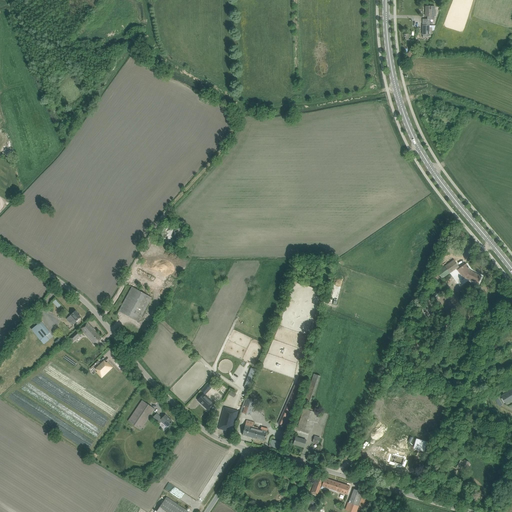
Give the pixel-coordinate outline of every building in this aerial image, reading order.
[(423,19),(422,35),(423,35),(423,38),(429,38),(429,34),(429,31),(429,28),(429,25),(429,24),(429,22),(429,20),(434,20),(434,16),(436,16),(436,11),(435,11),(435,7),(432,7),(426,6),(425,16),(427,16),(427,19),(423,19)] [(454,260),(437,271),(442,279),(459,267),(454,260)] [(478,283),(479,281),(481,276),(472,272),(470,271),(470,270),(466,264),(458,270),(464,279),(466,278),(467,279),(478,283)] [(138,321),(141,317),(151,298),(132,287),(119,311),(138,321)] [(81,317),(76,311),(66,319),(72,326),(75,324),(74,323),(81,317)] [(42,322),(32,329),(39,341),(46,335),(49,339),(53,336),(50,332),(42,322)] [(87,322),(80,328),(95,344),(101,339),(94,331),(95,330),(87,322)] [(81,334),(78,330),(69,338),(73,342),(81,334)] [(106,363),(104,361),(96,369),(98,371),(97,372),(102,377),(112,367),(107,362),(106,363)] [(244,388),(251,372),(246,370),(240,386),(244,388)] [(246,387),(249,388),(254,375),(251,373),(246,387)] [(312,403),(313,400),(320,377),(314,375),(306,402),(312,403)] [(209,383),(202,391),(205,394),(212,386),(209,383)] [(511,389),(501,396),(506,404),(511,400),(511,389)] [(198,400),(199,402),(208,410),(214,404),(204,394),(198,400)] [(243,413),(250,415),(255,401),(248,398),(243,413)] [(140,430),(152,413),(155,409),(142,400),(128,422),(140,430)] [(282,404),(275,423),(282,426),(289,407),(282,404)] [(234,428),(236,424),(239,411),(224,407),(218,428),(227,431),(228,427),(234,428)] [(295,430),(308,435),(309,432),(311,432),(312,432),(315,423),(318,424),(319,419),(317,418),(318,414),(305,410),(299,428),(296,427),(295,430)] [(162,421),(167,427),(171,423),(171,424),(172,423),(171,422),(172,421),(165,415),(162,418),(157,413),(153,417),(158,422),(159,422),(160,423),(162,421)] [(254,422),(246,420),(242,435),(264,441),(268,428),(261,427),(260,430),(258,429),(258,427),(253,426),(254,422)] [(304,447),(306,440),(296,437),(294,444),(298,445),(304,447)] [(419,443),(417,449),(420,450),(424,451),(427,442),(419,440),(419,443)] [(381,453),(379,459),(402,465),(404,458),(391,455),(391,456),(381,453)] [(362,468),(366,464),(361,457),(356,461),(362,468)] [(466,468),(468,463),(469,462),(464,459),(463,461),(461,460),(457,466),(460,467),(461,465),(466,468)] [(318,494),(322,482),(323,478),(317,475),(311,492),(318,494)] [(324,478),(323,483),(321,488),(327,490),(327,489),(336,492),(337,491),(347,494),(350,486),(324,478)] [(354,489),(352,494),(346,511),(350,511),(356,511),(364,492),(354,489)] [(188,511),(189,511),(166,497),(156,511),(188,511)]
